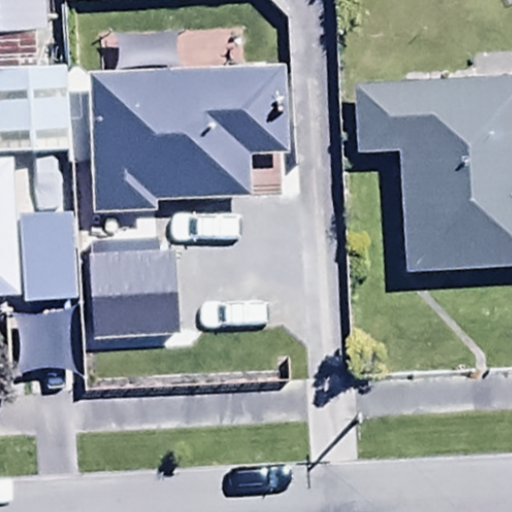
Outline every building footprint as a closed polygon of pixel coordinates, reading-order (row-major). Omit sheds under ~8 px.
[(0,0),(0,46),(36,46),(34,0),(0,0)] [(87,226),(149,225),(149,212),(242,209),(241,170),(279,169),(276,78),(83,84),(87,226)] [(0,312),(13,312),(8,177),(70,175),(66,80),(0,80),(0,312)] [(395,163),(399,287),(511,283),(511,92),(345,97),(347,164),(395,163)] [(86,264),(85,349),(172,350),(173,265),(86,264)]
